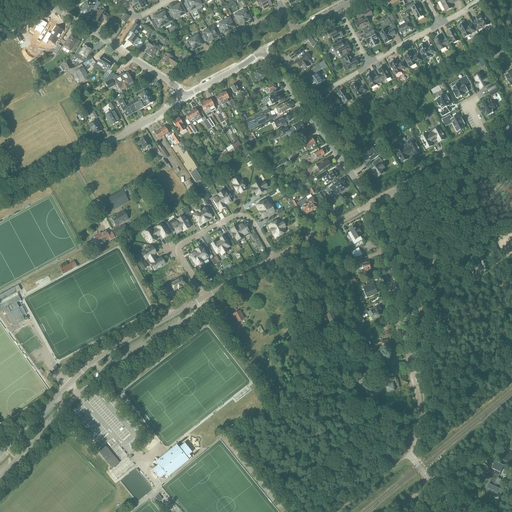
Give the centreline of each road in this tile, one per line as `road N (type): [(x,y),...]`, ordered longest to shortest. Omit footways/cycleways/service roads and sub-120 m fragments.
road 1 (residential): [(371,204),(263,61),(184,92)]
road 2 (unclassified): [(0,454),(84,368),(203,297)]
road 3 (residential): [(406,450),(417,428),(417,389),(371,204)]
road 4 (residential): [(0,202),(184,92)]
road 5 (residential): [(203,297),(178,255),(181,243),(243,215),(274,258)]
road 6 (residential): [(184,92),(41,0)]
road 7 (track): [(406,450),(511,364)]
road 8 (residential): [(371,204),(487,141)]
